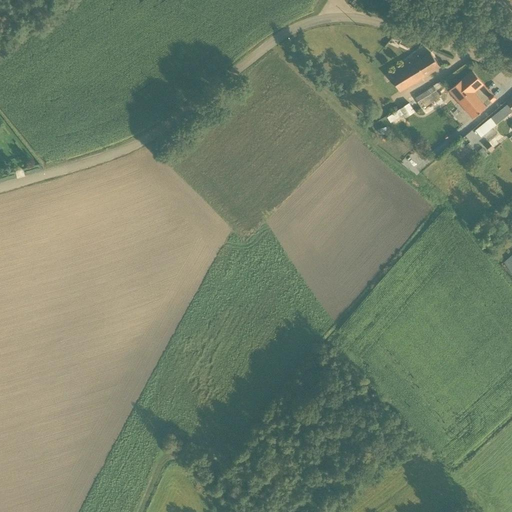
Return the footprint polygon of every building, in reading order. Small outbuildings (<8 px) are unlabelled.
[(416,54),(387,72),(399,92),(439,67),(430,53),(420,59),(416,54)] [(448,90),(472,118),(486,107),(473,92),(483,84),(472,71),(448,90)] [(414,98),(421,108),(440,98),(435,88),(442,84),(440,81),(433,86),(414,98)] [(474,131),(480,138),(511,110),(511,95),(504,101),(506,104),(474,131)] [(408,103),(387,117),(390,122),(402,114),(405,118),(414,112),(408,103)] [(386,127),(378,129),(379,137),(388,135),(388,132),(386,131),(386,127)] [(511,254),(503,262),(511,274),(511,254)]
